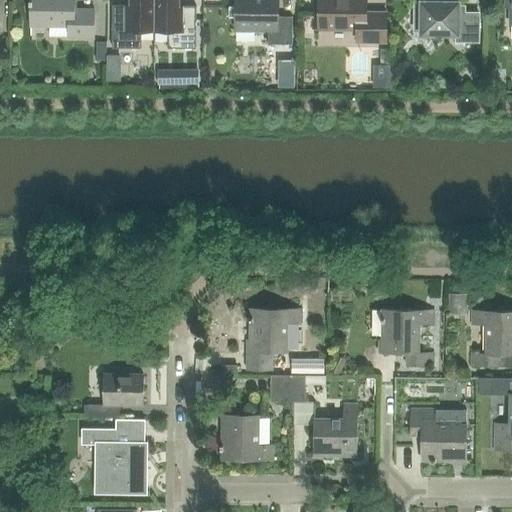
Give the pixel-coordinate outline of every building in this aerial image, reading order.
[(94,38),(94,10),(74,10),(74,0),(30,0),(30,26),(69,27),(68,38),(94,38)] [(154,31),(154,0),(130,0),(131,6),(112,5),(112,48),(140,48),(141,31),(154,31)] [(154,0),(154,31),(167,32),(167,49),(196,49),(196,6),(178,6),(177,0),(154,0)] [(292,45),(292,17),(278,16),(278,0),(235,0),(235,30),(268,31),(268,44),(292,45)] [(318,0),(318,29),(357,30),(356,42),(386,42),(386,13),(366,13),(366,0),(318,0)] [(454,0),(414,0),(414,14),(421,14),(421,34),(457,35),(456,41),(478,41),(478,13),(462,13),(459,10),(459,2),(455,2),(454,0)] [(161,56),(161,36),(152,36),(152,56),(161,56)] [(375,67),(388,66),(387,51),(374,52),(375,67)] [(301,323),(301,309),(250,308),(250,317),(249,317),(249,322),(249,352),(247,352),(247,370),(272,371),(272,353),(287,353),(287,323),(301,323)] [(433,324),(433,310),(382,309),(382,318),(381,318),(381,322),(382,323),(382,353),(407,353),(407,365),(433,366),(433,353),(419,353),(419,324),(433,324)] [(511,310),(472,310),(472,325),(486,325),(486,353),(471,353),(471,366),(498,366),(498,354),(511,354),(511,310)] [(87,405),(87,418),(119,418),(119,405),(142,405),(143,374),(104,374),(103,405),(87,405)] [(293,402),(294,376),(271,375),(270,402),(293,402)] [(294,376),(293,402),(305,402),(305,376),(294,376)] [(479,377),(479,394),(495,394),(510,394),(509,423),(495,423),(495,449),(511,449),(511,393),(505,393),(505,377),(479,377)] [(358,456),(358,404),(343,404),(343,419),(315,418),(315,404),(314,404),(313,455),(358,456)] [(410,409),(410,435),(422,436),(422,461),(431,461),(431,462),(436,462),(436,461),(466,461),(466,410),(465,410),(436,410),(410,409)] [(273,417),(273,416),(222,415),(221,445),(220,445),(220,450),(221,450),(221,459),(273,460),(273,445),(258,445),(259,417),(273,417)] [(146,493),(146,443),(115,443),(116,430),(83,430),(82,444),(96,444),(95,493),(146,493)]
